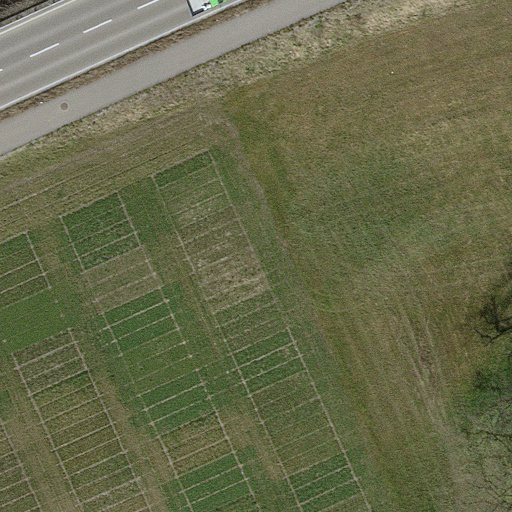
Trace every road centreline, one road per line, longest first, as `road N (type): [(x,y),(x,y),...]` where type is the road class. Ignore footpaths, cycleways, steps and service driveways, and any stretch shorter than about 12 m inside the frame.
road 1 (track): [(320,0),(0,142)]
road 2 (tertiary): [(0,71),(159,0)]
